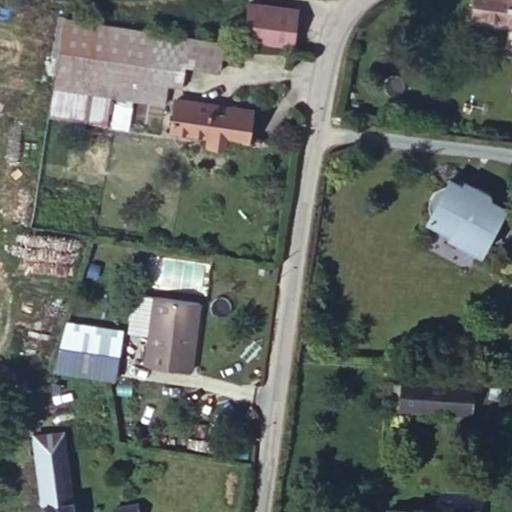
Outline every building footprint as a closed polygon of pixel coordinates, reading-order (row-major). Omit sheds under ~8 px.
[(305,0),(256,0),(255,9),(305,17),(308,0),(305,0)] [(511,9),(511,0),(478,0),(478,7),(511,9)] [(255,9),(250,31),(299,39),(305,17),(255,9)] [(62,79),(141,95),(158,30),(73,12),(62,79)] [(158,30),(141,95),(169,100),(173,80),(188,82),(191,67),(225,71),(230,44),(158,30)] [(258,114),(180,99),(176,130),(215,137),(213,147),(229,151),(231,142),(252,146),(258,114)] [(486,242),(507,201),(489,193),(491,189),(473,178),(471,182),(447,169),(443,176),(438,177),(432,182),(429,190),(429,196),(431,201),(427,209),(454,224),(451,229),(470,240),(474,234),(486,242)] [(153,346),(160,310),(139,307),(134,344),(153,346)] [(203,316),(160,310),(153,346),(150,375),(192,383),(203,316)] [(121,338),(81,332),(80,348),(119,353),(121,338)] [(119,353),(80,348),(79,368),(115,373),(119,353)] [(408,406),(479,411),(479,387),(409,381),(408,406)] [(96,511),(97,506),(85,504),(78,419),(44,421),(51,511),(96,511)] [(481,511),(481,505),(393,497),(391,511),(481,511)]
